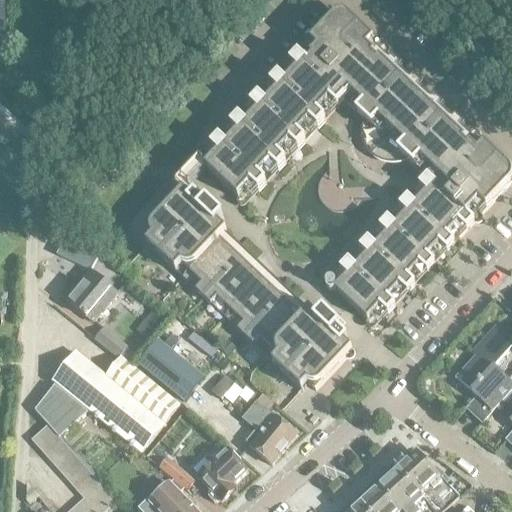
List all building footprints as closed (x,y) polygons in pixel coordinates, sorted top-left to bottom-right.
[(342,273),(329,287),(375,330),(511,186),(508,182),(508,175),(511,172),(349,19),(346,23),(339,23),(336,20),(199,164),(246,208),(345,103),(371,128),(371,130),(370,132),(370,134),(370,136),(370,138),(371,140),(371,142),(372,144),(373,145),(374,147),(375,149),(376,150),(377,152),(379,153),(382,155),(384,156),(388,157),(392,158),(396,158),(398,158),(401,156),(427,181),(342,272),(342,273)] [(316,393),(346,360),(339,353),(348,343),(339,333),(341,331),(324,315),(319,321),(219,226),(224,220),(208,205),(205,207),(195,198),(186,208),(178,201),(147,233),(154,240),(147,247),(302,393),(309,386),(316,393)] [(99,260),(64,243),(58,256),(92,273),(99,260)] [(95,325),(118,295),(111,290),(112,289),(91,273),(67,303),(87,319),(88,319),(95,325)] [(477,358),(496,369),(511,351),(511,341),(497,327),(473,354),(477,358)] [(182,407),(131,366),(138,359),(128,351),(105,332),(96,343),(119,362),(105,379),(76,355),(53,384),(142,456),(182,407)] [(496,369),(477,358),(458,379),(473,393),(472,395),(483,405),(475,413),(487,424),(497,412),(511,395),(511,380),(510,382),(496,369)] [(226,379),(213,394),(222,402),(235,386),(226,379)] [(60,441),(89,415),(55,388),(36,413),(60,441)] [(511,395),(497,412),(511,426),(511,427),(511,428),(511,395)] [(258,404),(243,422),(257,433),(247,445),(251,448),(273,467),(298,438),(270,414),(276,407),(264,397),(258,404)] [(39,452),(56,437),(49,428),(31,444),(39,452)] [(46,461),(64,445),(56,437),(39,452),(46,461)] [(53,469),(71,453),(64,445),(46,461),(53,469)] [(61,477),(78,462),(71,453),(53,469),(61,477)] [(204,460),(193,471),(200,479),(198,481),(210,493),(208,499),(214,506),(222,505),(237,491),(234,488),(249,475),(228,453),(212,468),(204,460)] [(445,511),(458,501),(448,489),(441,482),(418,455),(399,473),(434,511),(445,511)] [(68,486),(86,470),(78,462),(61,477),(68,486)] [(187,494),(196,484),(168,462),(160,472),(187,494)] [(76,494),(93,478),(86,470),(68,486),(76,494)] [(380,489),(400,511),(434,511),(399,473),(380,489)] [(93,478),(76,494),(83,502),(101,486),(93,478)] [(107,511),(116,504),(101,486),(83,502),(91,511),(107,511)] [(195,511),(171,486),(159,497),(157,494),(139,510),(140,511),(195,511)] [(367,511),(400,511),(380,489),(362,506),(367,511)] [(75,509),(77,511),(91,511),(83,502),(75,509)]
